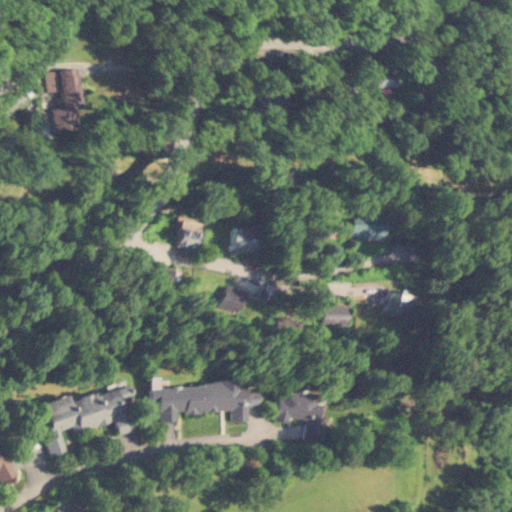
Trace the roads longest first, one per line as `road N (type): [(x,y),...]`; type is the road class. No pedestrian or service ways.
road 1 (residential): [(448,0),(423,29),(403,36),(276,40),(216,61),(193,89),(129,240),(0,284)]
road 2 (residential): [(293,432),(94,464),(0,510)]
road 3 (residential): [(370,286),(282,284),(129,240)]
